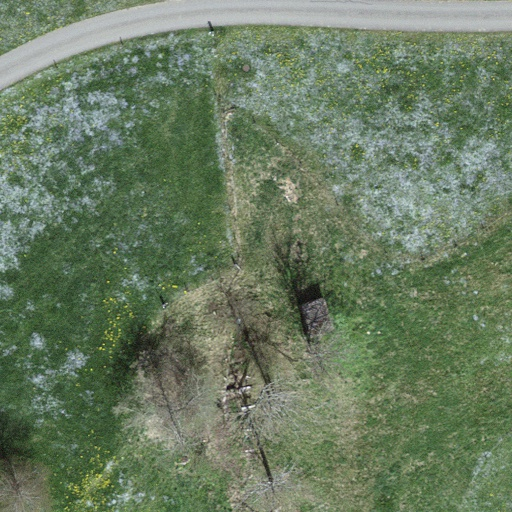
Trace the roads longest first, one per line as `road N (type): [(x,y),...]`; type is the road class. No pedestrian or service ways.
road 1 (track): [(511,9),(269,0)]
road 2 (track): [(228,0),(78,25),(0,63)]
